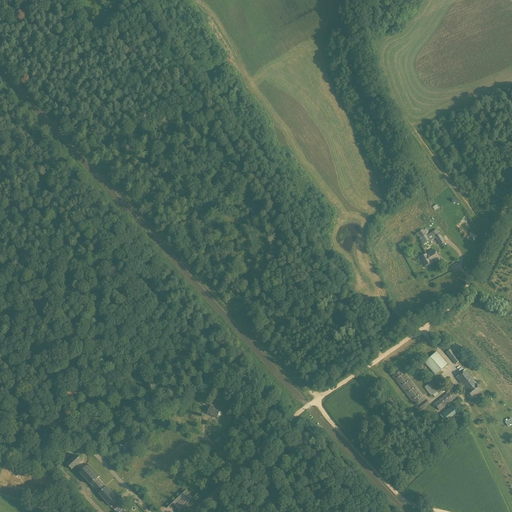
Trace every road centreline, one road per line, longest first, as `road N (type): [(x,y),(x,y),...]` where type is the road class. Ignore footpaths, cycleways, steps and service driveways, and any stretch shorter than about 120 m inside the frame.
road 1 (track): [(132,0),(381,358)]
road 2 (track): [(381,358),(455,305),(511,198)]
road 3 (track): [(316,399),(402,499),(443,511)]
road 4 (track): [(193,511),(316,399)]
